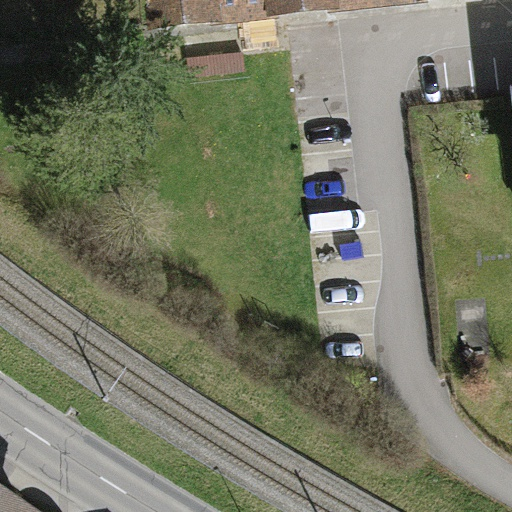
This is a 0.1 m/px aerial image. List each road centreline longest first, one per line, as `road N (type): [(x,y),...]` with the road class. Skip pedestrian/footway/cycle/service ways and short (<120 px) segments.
road 1 (unknown): [(377,106),(388,49),(430,29),(511,18)]
road 2 (secondary): [(0,424),(132,511)]
